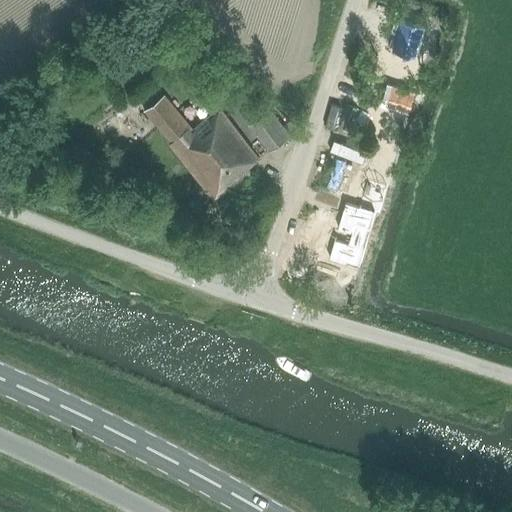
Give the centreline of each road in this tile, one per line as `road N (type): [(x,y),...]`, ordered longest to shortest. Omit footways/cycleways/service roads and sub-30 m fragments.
road 1 (unclassified): [(254,302),(359,0)]
road 2 (primary): [(268,511),(170,454),(0,378)]
road 3 (unclassified): [(254,302),(0,209)]
road 4 (unclassified): [(511,382),(254,302)]
road 5 (unclassified): [(0,440),(148,511)]
